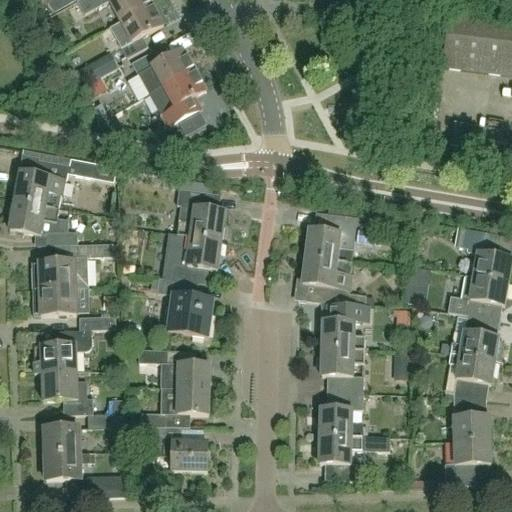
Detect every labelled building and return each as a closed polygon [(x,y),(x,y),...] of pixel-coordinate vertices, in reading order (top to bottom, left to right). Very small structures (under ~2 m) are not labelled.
[(120,25),(152,8),(147,0),(85,0),(77,5),(85,18),(109,5),(120,25)] [(152,8),(120,25),(110,31),(122,52),(121,52),(127,62),(148,51),(142,41),(164,29),(152,8)] [(511,16),(451,9),(444,71),(511,79),(511,16)] [(149,98),(195,73),(183,52),(162,64),(156,54),(132,67),(149,98)] [(110,56),(76,76),(84,91),(85,90),(101,81),(119,71),(110,56)] [(206,94),(195,73),(149,98),(150,100),(152,99),(162,118),(160,119),(167,132),(202,113),(195,101),(206,94)] [(366,95),(365,103),(375,104),(377,80),(367,79),(366,95)] [(101,81),(85,90),(92,102),(108,94),(101,81)] [(102,108),(93,112),(100,126),(103,125),(104,130),(114,131),(112,120),(109,121),(102,108)] [(16,206),(61,213),(64,199),(65,199),(70,169),(40,164),(37,178),(22,175),(16,206)] [(181,225),(179,240),(205,243),(223,246),(227,216),(221,215),(223,200),(181,194),(179,209),(196,212),(194,227),(181,225)] [(61,213),(16,206),(11,234),(36,239),(36,251),(56,250),(69,249),(78,249),(78,236),(69,237),(69,224),(59,223),(61,213)] [(325,235),(317,234),(311,233),(308,261),(353,267),(355,254),(351,254),(356,223),(328,219),(327,220),(325,235)] [(175,268),(172,284),(200,289),(210,290),(212,275),(219,275),(223,246),(205,243),(179,240),(177,254),(191,256),(188,270),(175,268)] [(475,282),(510,287),(511,275),(511,264),(511,260),(511,249),(472,242),(469,256),(479,258),(475,282)] [(57,266),(41,267),(34,267),(35,294),(78,292),(89,292),(88,262),(114,260),(114,248),(78,249),(69,249),(56,250),(57,266)] [(353,267),(308,261),(304,288),(310,289),(307,306),(332,309),(367,310),(367,300),(350,298),(350,296),(352,296),(354,279),(352,278),(353,267)] [(467,281),(463,303),(452,301),(449,318),(463,320),(469,321),(501,327),(504,311),(506,311),(510,287),(475,282),(467,281)] [(161,283),(160,284),(153,283),(151,297),(158,298),(175,300),(170,336),(210,342),(215,304),(198,302),(200,289),(172,284),(161,283)] [(78,292),(35,294),(36,320),(43,320),(79,319),(78,292)] [(367,310),(332,309),(329,326),(325,325),(324,353),(366,354),(367,341),(355,340),(356,327),(367,327),(367,310)] [(411,336),(412,315),(393,315),(393,321),(397,321),(396,336),(411,336)] [(92,334),(92,335),(117,334),(116,321),(80,322),(81,335),(92,334)] [(454,349),(452,359),(462,360),(497,366),(497,365),(503,366),(506,348),(500,347),(501,342),(498,342),(501,327),(469,321),(467,337),(466,337),(463,351),(454,349)] [(54,350),(43,350),(35,351),(36,378),(44,378),(78,377),(77,357),(86,357),(87,357),(88,356),(89,356),(90,355),(92,353),(92,351),(92,335),(92,334),(81,335),(63,336),(53,336),(54,350)] [(366,354),(324,353),(323,380),(329,380),(329,397),(365,398),(366,381),(356,381),(356,368),(366,368),(366,354)] [(180,394),(211,395),(211,369),(197,369),(197,355),(141,354),(141,368),(164,368),(164,394),(165,394),(180,394)] [(452,359),(450,369),(446,397),(457,400),(456,403),(488,405),(490,390),(493,390),(497,366),(462,360),(452,359)] [(109,376),(121,376),(121,368),(109,368),(109,376)] [(78,386),(78,377),(44,378),(46,405),(65,404),(66,420),(88,419),(89,434),(126,432),(126,430),(125,418),(95,419),(94,404),(88,404),(87,386),(78,386)] [(211,420),(211,395),(180,394),(165,394),(165,418),(142,418),(142,431),(153,431),(181,432),(189,432),(189,420),(211,420)] [(363,428),(354,428),(354,414),(365,414),(365,398),(329,397),(328,413),(323,413),(322,441),(363,443),(363,441),(363,428)] [(456,422),(456,446),(490,445),(489,421),(488,421),(488,405),(456,403),(456,422)] [(47,459),(82,458),(81,431),(46,433),(47,459)] [(181,432),(153,431),(152,461),(174,461),(174,476),(209,477),(210,447),(180,446),(181,432)] [(363,443),(322,441),(321,468),(328,468),(327,485),(364,486),(364,470),(353,469),(353,455),(389,456),(390,442),(365,441),(363,441),(363,443)] [(447,470),(445,470),(446,491),(475,490),(474,469),(491,469),(490,445),(456,446),(457,470),(447,470)] [(92,457),(82,458),(47,459),(48,485),(83,484),(82,468),(95,468),(94,457),(92,457)] [(127,480),(91,481),(91,502),(128,501),(127,480)]
